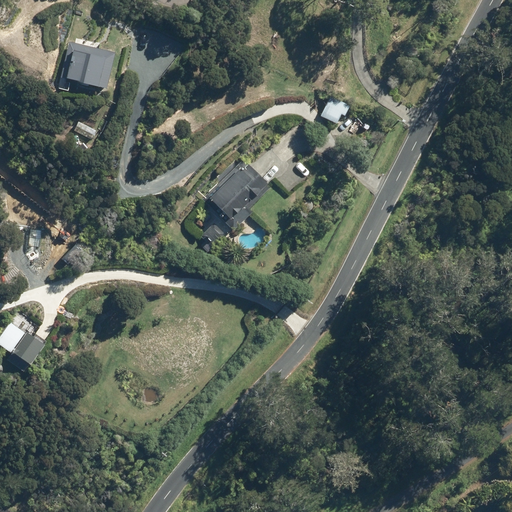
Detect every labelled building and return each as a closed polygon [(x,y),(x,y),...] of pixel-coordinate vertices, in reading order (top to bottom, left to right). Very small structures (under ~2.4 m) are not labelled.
[(352,102),(332,94),(323,116),(339,123),(342,114),(347,116),(352,102)] [(257,187),(234,167),(203,201),(225,221),(221,224),(227,230),(247,209),(242,204),(257,187)] [(20,253),(20,264),(37,263),(36,251),(20,253)] [(0,346),(8,352),(21,334),(3,320),(0,323),(0,331),(1,332),(0,333),(0,346)] [(39,350),(25,339),(12,355),(25,366),(39,350)]
